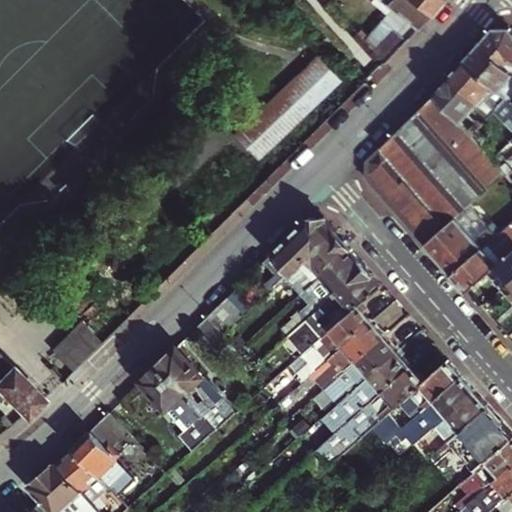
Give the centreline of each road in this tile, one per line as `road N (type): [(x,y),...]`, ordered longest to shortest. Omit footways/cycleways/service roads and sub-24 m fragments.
road 1 (tertiary): [(323,167),(0,474)]
road 2 (residential): [(511,381),(323,167)]
road 3 (tertiary): [(480,0),(323,167)]
